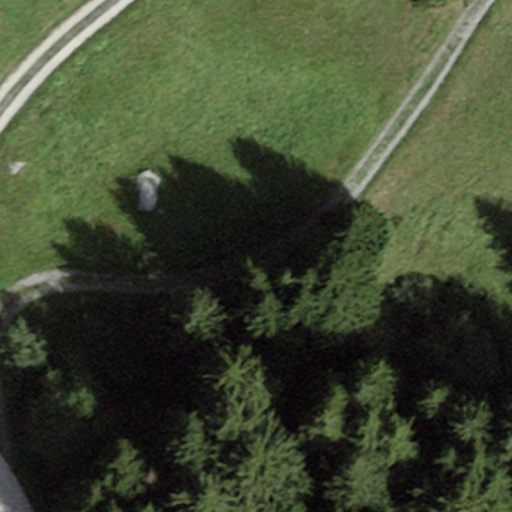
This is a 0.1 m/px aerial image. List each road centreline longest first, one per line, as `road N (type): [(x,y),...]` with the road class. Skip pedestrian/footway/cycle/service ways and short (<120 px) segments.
road 1 (track): [(0,331),(15,302),(66,281),(224,294),(279,280),(339,230),(501,0)]
road 2 (track): [(0,134),(39,78),(126,0)]
